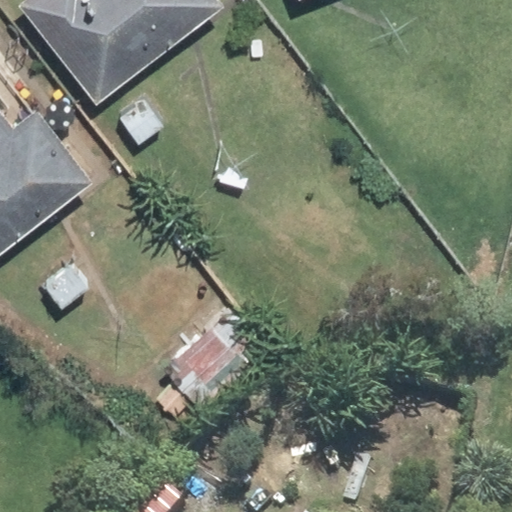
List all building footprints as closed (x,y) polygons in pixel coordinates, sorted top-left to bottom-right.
[(34,0),(104,89),(218,0),(34,0)] [(143,75),(113,100),(144,137),(174,112),(143,75)] [(0,242),(99,165),(44,95),(21,113),(0,86),(0,242)] [(265,342),(174,241),(120,289),(150,323),(115,355),(176,422),(265,342)] [(168,479),(139,511),(181,511),(192,500),(168,479)]
